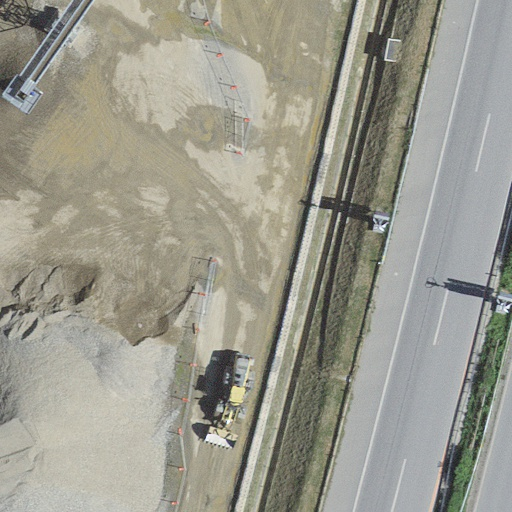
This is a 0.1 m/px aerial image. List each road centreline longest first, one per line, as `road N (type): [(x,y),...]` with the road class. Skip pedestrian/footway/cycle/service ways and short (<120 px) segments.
road 1 (track): [(304,0),(193,511)]
road 2 (motorway): [(511,5),(390,511)]
